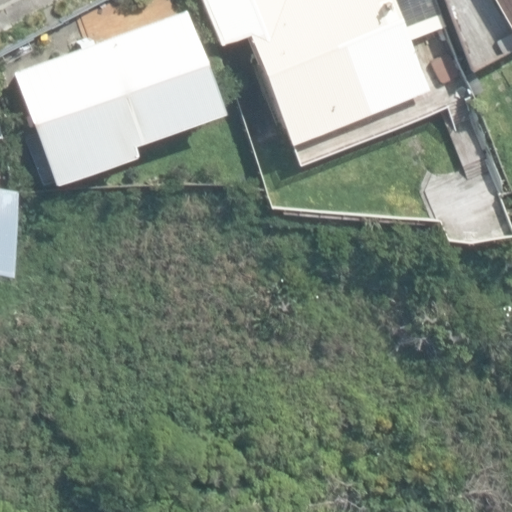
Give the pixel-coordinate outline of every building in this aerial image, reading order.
[(201,0),(217,41),(246,30),(234,0),(201,0)] [(234,0),(246,30),(287,139),(425,87),(391,0),(234,0)] [(511,0),(438,0),(460,56),(506,30),(510,38),(511,37),(511,0)] [(12,70),(52,182),(133,153),(129,141),(221,108),(185,8),(12,70)] [(0,268),(1,268),(15,189),(0,186),(0,268)]
